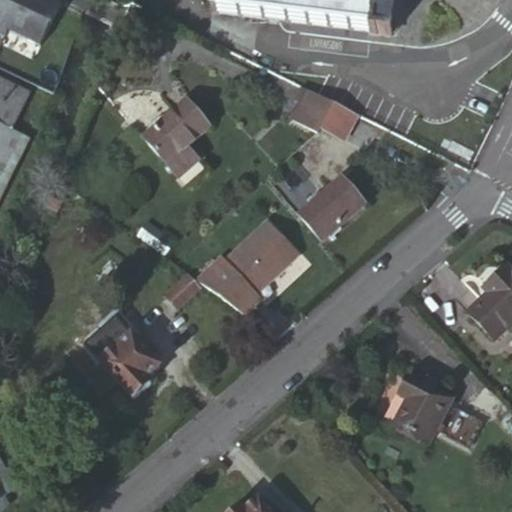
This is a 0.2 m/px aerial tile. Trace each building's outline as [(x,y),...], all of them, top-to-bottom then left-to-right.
[(70,11),(47,0),(0,0),(0,37),(14,45),(17,38),(49,54),(70,11)] [(222,0),(220,21),(381,39),(383,21),(385,0),(222,0)] [(401,22),(399,39),(405,40),(409,0),(385,0),(383,21),(401,22)] [(383,21),(381,39),(399,41),(399,39),(401,22),(383,21)] [(0,73),(0,88),(20,97),(35,91),(0,73)] [(20,97),(0,88),(0,191),(27,137),(11,128),(20,97)] [(312,95),(298,124),(313,132),(323,137),(325,138),(328,140),(330,136),(343,110),(312,95)] [(176,171),(193,155),(216,134),(192,109),(152,147),(175,172),(176,171)] [(366,122),(343,110),(330,136),(353,147),(366,122)] [(320,143),(325,138),(323,137),(313,132),(298,124),(293,122),(290,129),(320,143)] [(213,176),(193,155),(176,171),(194,192),(213,176)] [(372,211),(350,187),(308,224),(329,249),(330,249),(372,211)] [(312,257),(285,226),(211,292),(250,321),(273,300),(269,295),(312,257)] [(150,227),(140,241),(168,261),(178,248),(150,227)] [(511,328),(511,278),(505,271),(481,296),(486,300),(469,320),(497,345),(511,328)] [(206,297),(194,284),(173,305),(184,317),(206,297)] [(167,374),(137,343),(108,371),(141,407),(159,391),(155,386),(167,374)] [(457,405),(413,383),(403,402),(413,407),(399,435),(435,451),(457,405)] [(0,484),(0,506),(10,501),(0,484)]
